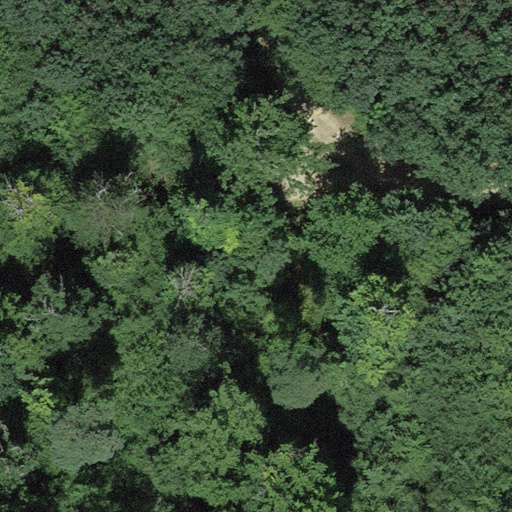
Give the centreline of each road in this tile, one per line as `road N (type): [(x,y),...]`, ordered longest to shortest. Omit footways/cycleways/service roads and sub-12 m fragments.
road 1 (track): [(352,511),(300,189),(249,0)]
road 2 (track): [(511,195),(0,191)]
road 3 (track): [(378,511),(389,411),(485,281),(511,258)]
